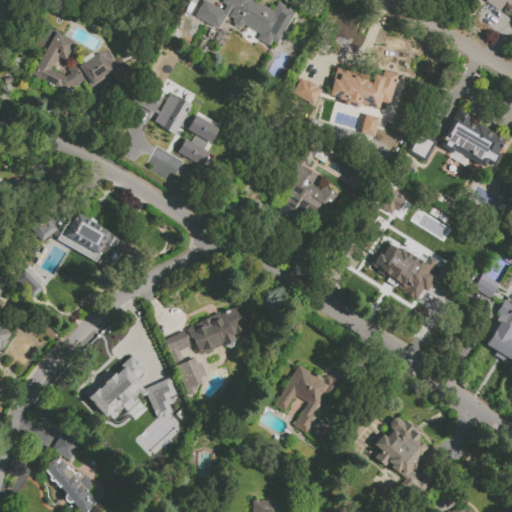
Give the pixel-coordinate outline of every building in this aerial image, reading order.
[(277,44),(271,41),(268,46),(257,40),(260,34),(243,25),(242,27),(237,28),(234,26),(232,21),(234,19),(229,17),(233,10),(231,9),(226,17),(225,17),(217,30),(194,17),(204,1),(222,11),(226,6),(221,3),(222,0),(253,0),(273,11),(278,2),(289,9),(288,10),(294,14),(277,44)] [(511,0),(480,0),(499,9),(501,4),(511,9),(511,12),(510,17),(511,17),(511,0)] [(52,31),(45,28),(39,46),(46,49),(52,31)] [(30,75),(55,31),(75,43),(64,61),(57,58),(51,69),(66,77),(83,63),(81,60),(90,53),(92,56),(98,51),(113,70),(89,88),(83,81),(72,90),(58,90),(30,75)] [(204,160),(203,161),(202,161),(201,161),(200,164),(181,153),(180,155),(164,146),(165,144),(164,143),(160,144),(158,143),(155,141),(154,138),(154,135),(155,132),(157,130),(159,128),(160,128),(175,100),(174,100),(194,65),(212,76),(193,111),(194,112),(186,127),(188,129),(187,131),(199,138),(199,137),(207,141),(207,142),(208,143),(203,153),(205,154),(204,157),(204,159),(204,160)] [(328,97),(335,68),(374,78),(375,75),(381,77),(383,71),(396,74),(388,105),(379,102),(377,109),(358,104),(357,108),(343,104),(344,101),(328,97)] [(300,79),(306,82),(307,81),(315,85),(314,87),(321,90),(312,106),(291,94),(300,79)] [(438,146),(460,110),(472,117),(470,120),(492,133),(493,131),(506,139),(497,153),(500,155),(493,166),(486,162),(483,167),(452,149),(450,153),(438,146)] [(337,195),(322,220),(309,212),(312,208),(308,206),(297,226),(276,213),(293,185),(291,184),(293,181),(281,174),(290,159),(297,164),(298,162),(295,160),(300,151),(312,158),(307,167),(304,165),(302,167),(317,176),(311,186),(320,191),(323,187),(337,195)] [(402,197),(385,189),(376,208),(393,216),(402,197)] [(55,241),(70,214),(74,216),(75,214),(88,221),(89,218),(98,222),(96,225),(110,232),(108,235),(119,241),(114,250),(111,248),(105,260),(98,256),(95,262),(55,241)] [(30,230),(40,242),(55,229),(44,217),(30,230)] [(426,257),(414,284),(408,281),(404,291),(387,283),(398,258),(380,250),(391,224),(404,229),(402,232),(417,239),(412,251),(426,257)] [(471,288),(481,273),(499,284),(489,299),(471,288)] [(511,362),(484,345),(491,334),(488,332),(499,315),(496,313),(504,301),(511,305),(511,362)] [(233,342),(233,343),(233,345),(232,346),(230,347),(228,348),(226,347),(225,346),(224,346),(190,361),(199,381),(184,388),(173,362),(196,352),(186,330),(187,329),(188,328),(192,326),(193,326),(194,325),(198,323),(198,322),(218,313),(219,315),(235,308),(245,329),(232,335),(235,341),(233,342)] [(0,327),(10,334),(6,340),(7,341),(0,351),(0,327)] [(163,339),(171,363),(181,360),(178,350),(188,347),(183,332),(163,339)] [(87,395),(115,383),(117,386),(128,381),(120,361),(135,354),(150,388),(147,389),(156,409),(128,421),(122,408),(102,417),(96,414),(87,395)] [(330,378),(333,373),(342,379),(329,399),(323,395),(311,414),(316,417),(305,434),(292,426),(306,403),(293,395),(284,411),(274,404),(298,365),(322,380),(323,379),(324,378),(326,377),(327,377),(329,377),(330,378)] [(398,419),(402,423),(404,421),(415,432),(414,433),(419,438),(417,440),(426,448),(420,454),(425,458),(414,470),(410,467),(401,476),(397,472),(395,474),(388,467),(389,465),(387,463),(382,467),(373,458),(377,454),(375,452),(377,450),(372,445),(382,435),(385,438),(390,432),(389,432),(391,430),(389,428),(389,423),(393,419),(398,419)] [(69,460),(78,443),(58,433),(50,450),(69,460)] [(79,511),(71,502),(70,503),(68,503),(66,503),(64,501),(63,500),(63,498),(64,496),(65,495),(59,487),(57,488),(52,481),(51,481),(50,481),(49,481),(48,480),(48,479),(48,478),(49,477),(44,471),(46,469),(44,466),(52,459),(54,462),(56,461),(57,463),(59,461),(64,467),(65,466),(73,475),(76,473),(86,479),(89,489),(86,491),(91,498),(90,499),(95,504),(85,511),(79,511)] [(251,511),(251,501),(278,501),(278,511),(251,511)]
